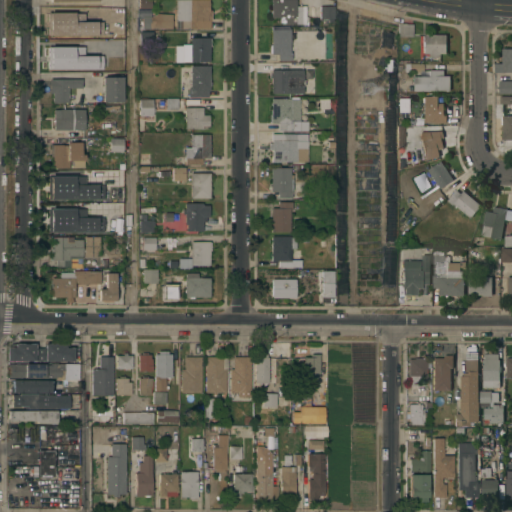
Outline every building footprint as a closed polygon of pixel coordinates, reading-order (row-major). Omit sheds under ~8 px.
[(147,0),(136,0),(137,9),(148,9),(147,0)] [(208,0),(208,9),(210,9),(210,19),(209,19),(209,27),(176,27),(176,20),(175,20),(175,0),(208,0)] [(308,24),(280,23),(280,17),(270,17),(270,0),(295,0),(295,4),(309,4),(308,24)] [(52,36),(52,24),(50,24),(50,12),(56,12),(56,7),(69,6),(69,14),(68,14),(68,36),(52,36)] [(333,24),(325,24),(325,18),(320,18),(320,6),(333,6),(333,24)] [(170,15),(150,14),(150,29),(170,29),(170,15)] [(141,15),(151,15),(151,28),(141,28),(141,15)] [(412,36),(398,36),(398,23),(412,23),(412,36)] [(289,52),(291,52),(291,60),(277,59),(277,54),(269,54),(269,45),(270,45),(271,28),(290,29),(289,52)] [(152,31),(152,43),(139,43),(139,31),(152,31)] [(446,53),(440,53),(440,55),(438,55),(438,56),(428,56),(428,53),(422,53),(422,34),(426,34),(426,32),(430,32),(430,34),(446,34),(446,53)] [(208,36),(208,60),(189,60),(189,57),(181,57),(181,44),(189,44),(189,36),(208,36)] [(71,62),(74,62),(74,69),(61,69),(61,63),(56,63),(56,57),(49,57),(49,42),(70,42),(71,62)] [(511,48),(511,72),(501,72),(501,63),(502,63),(502,48),(511,48)] [(422,71),(409,71),(409,63),(422,63),(422,71)] [(208,64),(208,80),(210,80),(210,89),(209,89),(209,90),(207,90),(207,96),(187,96),(187,87),(190,87),(190,64),(208,64)] [(302,79),(304,79),(304,85),(302,85),(302,92),(271,93),(271,77),(269,77),(269,73),(271,73),(271,69),(302,69),(302,79)] [(412,90),(412,76),(429,76),(429,69),(443,69),(443,75),(450,75),(450,90),(412,90)] [(102,101),(102,76),(122,76),(122,101),(102,101)] [(81,78),(81,87),(68,87),(68,102),(52,102),(52,92),(49,92),(49,78),(81,78)] [(511,93),(498,93),(499,80),(511,80),(511,93)] [(437,95),(437,102),(443,102),(443,114),(446,114),(446,122),(433,122),(433,121),(423,121),(423,95),(437,95)] [(165,98),(165,97),(177,97),(177,98),(177,108),(164,108),(165,98)] [(152,107),(154,107),(154,111),(152,111),(152,114),(138,114),(138,98),(152,98),(152,107)] [(299,122),(298,122),(298,128),(290,128),(290,130),(277,130),(277,123),(270,123),(271,98),(299,98),(299,122)] [(329,108),(319,108),(318,99),(328,98),(329,108)] [(407,111),(397,111),(397,98),(407,99),(407,111)] [(202,106),(201,114),(208,114),(208,125),(201,125),(201,127),(184,127),(184,106),(202,106)] [(53,108),(83,108),(83,129),(53,129),(53,108)] [(511,139),(501,139),(502,124),(500,124),(501,115),(502,116),(502,114),(511,114),(511,139)] [(403,132),(405,132),(405,136),(404,136),(404,143),(397,143),(397,126),(403,126),(403,132)] [(443,136),(440,137),(443,148),(437,149),(439,156),(425,159),(420,139),(430,137),(428,131),(441,128),(443,136)] [(209,157),(201,157),(201,163),(184,164),(184,147),(190,147),(190,133),(209,133),(209,157)] [(306,161),(278,160),(278,159),(271,158),(271,149),(268,149),(268,142),(271,142),(271,133),(306,133),(306,161)] [(109,137),(122,137),(122,151),(109,150),(109,137)] [(50,155),(50,143),(66,143),(66,141),(80,141),(80,153),(83,153),(83,166),(71,166),(71,160),(69,160),(69,167),(52,167),(52,155),(50,155)] [(440,188),(427,169),(441,160),(453,179),(440,188)] [(184,166),(184,180),(172,180),(172,166),(184,166)] [(290,174),(292,174),(292,197),(278,197),(278,190),(270,190),(271,167),(290,167),(290,174)] [(120,198),(120,171),(84,170),(84,185),(102,185),(102,197),(120,198)] [(209,197),(189,197),(189,171),(209,171),(209,197)] [(85,173),(85,185),(75,185),(75,191),(65,191),(65,187),(53,187),(53,181),(51,181),(51,177),(53,177),(53,173),(85,173)] [(431,188),(424,177),(416,182),(422,193),(431,188)] [(82,200),(82,188),(94,188),(94,200),(82,200)] [(469,217),(453,203),(452,204),(446,200),(456,189),(460,193),(463,190),(480,205),(469,217)] [(292,209),(289,209),(289,231),(270,231),(270,207),(278,207),(278,201),(291,201),(292,209)] [(201,204),(208,204),(208,216),(201,216),(201,230),(185,230),(186,223),(184,223),(184,202),(201,202),(201,204)] [(59,224),(53,224),(53,212),(50,212),(50,204),(64,204),(64,210),(84,210),(83,230),(59,230),(59,224)] [(511,220),(505,218),(500,239),(481,234),(483,224),(482,224),(485,210),(492,212),(493,206),(511,209),(511,220)] [(171,212),(171,222),(160,222),(160,212),(171,212)] [(139,219),(152,219),(152,220),(153,220),(153,227),(152,227),(152,231),(139,231),(139,219)] [(99,235),(99,255),(84,255),(84,243),(84,235),(99,235)] [(289,237),(296,237),(296,247),(289,247),(289,259),(300,259),(300,267),(278,267),(278,261),(270,261),(270,235),(289,235),(289,237)] [(81,257),(70,257),(70,266),(56,265),(56,259),(50,259),(50,247),(52,247),(52,236),(72,236),(72,238),(82,238),(81,257)] [(141,236),(155,236),(155,248),(141,248),(141,236)] [(155,237),(167,237),(168,250),(156,250),(155,237)] [(209,240),(209,241),(210,241),(210,249),(208,249),(208,265),(190,265),(190,269),(177,269),(177,259),(190,259),(190,240),(209,240)] [(511,262),(500,262),(500,248),(511,248),(511,262)] [(432,274),(433,274),(433,250),(443,250),(443,255),(445,255),(445,270),(448,270),(448,262),(460,262),(460,261),(465,261),(465,267),(460,267),(460,270),(462,270),(462,275),(463,275),(463,295),(453,295),(453,296),(440,296),(439,294),(438,294),(438,287),(432,287),(432,274)] [(429,283),(423,283),(423,287),(415,287),(415,293),(404,293),(404,288),(402,288),(402,259),(419,260),(419,270),(420,270),(420,255),(429,255),(429,264),(429,283)] [(81,266),(81,270),(99,269),(100,283),(78,283),(78,282),(74,282),(74,296),(70,296),(70,298),(66,298),(66,295),(50,296),(50,277),(63,276),(63,271),(73,271),(73,269),(73,266),(81,266)] [(156,268),(156,282),(142,281),(142,268),(156,268)] [(333,296),(322,296),(322,270),(333,270),(333,296)] [(98,288),(105,288),(104,272),(114,272),(114,299),(98,299),(98,288)] [(193,296),(193,297),(188,297),(188,296),(184,296),(184,276),(185,276),(185,272),(197,272),(197,276),(209,277),(209,296),(193,296)] [(468,276),(491,276),(491,294),(468,294),(468,276)] [(294,298),(271,297),(271,278),(295,278),(294,298)] [(7,346),(14,346),(14,342),(34,342),(34,347),(43,347),(44,342),(65,342),(65,346),(72,346),(72,360),(44,360),(44,359),(34,359),(34,360),(7,360),(7,346)] [(158,353),(157,350),(167,350),(167,353),(170,353),(171,376),(164,376),(164,385),(167,385),(167,387),(164,387),(164,390),(154,390),(154,353),(158,353)] [(125,367),(125,369),(123,369),(123,368),(115,368),(115,354),(122,354),(122,352),(126,352),(126,354),(131,354),(131,367),(125,367)] [(150,353),(150,357),(151,357),(151,370),(137,370),(137,353),(150,353)] [(254,357),(256,357),(256,353),(266,353),(266,357),(268,357),(268,382),(254,382),(254,357)] [(483,359),(484,359),(484,353),(498,353),(498,359),(499,359),(499,366),(500,366),(500,371),(499,371),(499,387),(483,387),(483,359)] [(310,357),(310,354),(318,354),(319,376),(316,376),(316,385),(309,385),(309,386),(300,386),(300,375),(303,375),(303,357),(310,357)] [(112,394),(91,394),(91,367),(98,368),(98,355),(112,355),(112,394)] [(433,357),(444,357),(444,355),(453,355),(453,367),(450,367),(450,389),(433,389),(433,357)] [(179,367),(184,367),(184,356),(201,356),(201,391),(179,392),(179,367)] [(227,356),(227,370),(225,370),(225,391),(205,391),(205,356),(227,356)] [(229,368),(233,368),(233,356),(250,356),(250,391),(230,392),(229,368)] [(414,358),(414,357),(420,357),(420,358),(426,358),(426,382),(406,382),(406,375),(408,375),(408,358),(414,358)] [(460,413),(460,375),(463,375),(463,372),(465,372),(465,359),(478,359),(477,400),(478,401),(477,421),(473,421),(473,424),(470,424),(469,425),(455,425),(455,413),(460,413)] [(70,379),(70,378),(55,378),(55,377),(51,377),(52,372),(43,372),(43,377),(24,377),(24,372),(7,372),(7,363),(78,363),(78,379),(70,379)] [(151,376),(151,388),(150,388),(150,394),(138,394),(137,377),(151,376)] [(114,394),(114,377),(127,377),(127,381),(130,381),(130,394),(114,394)] [(50,379),(50,392),(11,391),(9,391),(9,387),(11,387),(11,379),(50,379)] [(151,390),(165,391),(164,403),(151,403),(151,390)] [(480,390),(490,390),(490,392),(497,392),(497,398),(497,402),(491,402),(491,406),(480,406),(480,390)] [(262,392),(276,393),(276,406),(262,405),(262,392)] [(11,394),(60,394),(60,408),(27,408),(27,406),(11,406),(11,394)] [(204,396),(212,397),(212,417),(205,417),(205,415),(203,415),(204,396)] [(299,416),(298,416),(298,406),(299,406),(299,397),(310,397),(310,408),(323,408),(323,422),(299,422),(299,416)] [(408,404),(421,404),(421,408),(423,408),(423,412),(421,412),(421,424),(408,424),(408,404)] [(483,407),(492,407),(492,404),(503,404),(503,422),(489,422),(489,419),(483,419),(483,407)] [(168,422),(168,421),(165,421),(165,422),(158,422),(158,421),(155,421),(156,409),(161,410),(161,409),(171,409),(171,408),(173,408),(173,409),(176,409),(176,422),(168,422)] [(56,422),(36,422),(36,420),(8,420),(8,409),(56,410),(56,422)] [(122,423),(122,411),(152,411),(152,423),(122,423)] [(104,426),(89,426),(89,441),(104,441),(104,426)] [(300,437),(324,437),(325,426),(301,426),(300,437)] [(276,474),(271,474),(271,485),(276,485),(276,498),(267,498),(267,500),(262,500),(262,498),(255,498),(255,446),(260,446),(260,435),(262,435),(262,427),(267,427),(267,428),(275,428),(275,432),(276,432),(276,448),(276,474)] [(217,448),(217,445),(216,445),(216,435),(226,435),(226,444),(225,444),(225,468),(224,468),(224,471),(217,471),(217,468),(212,469),(212,448),(217,448)] [(138,471),(138,461),(130,461),(130,436),(142,436),(142,454),(150,454),(151,494),(148,494),(148,495),(144,496),(144,494),(143,494),(143,495),(134,495),(134,471),(138,471)] [(202,437),(202,450),(190,450),(190,437),(202,437)] [(432,438),(442,437),(442,455),(452,455),(452,476),(441,476),(441,483),(445,483),(445,496),(433,496),(432,438)] [(307,439),(322,439),(322,448),(307,448),(307,439)] [(457,442),(474,442),(474,449),(478,449),(478,453),(474,453),(474,481),(477,481),(477,497),(463,497),(463,489),(457,489),(457,442)] [(110,455),(109,443),(124,443),(125,493),(118,493),(118,496),(111,496),(111,493),(106,493),(105,455),(110,455)] [(229,445),(241,446),(240,458),(228,458),(229,445)] [(53,449),(53,475),(37,475),(37,449),(53,449)] [(153,449),(164,449),(164,461),(153,461),(153,449)] [(409,474),(410,474),(410,458),(418,458),(418,450),(429,450),(429,472),(426,472),(427,501),(419,501),(419,497),(409,497),(409,474)] [(313,453),(313,459),(324,459),(324,478),(323,478),(323,495),(317,495),(317,498),(307,498),(307,479),(312,479),(312,465),(301,465),(302,453),(313,453)] [(280,466),(294,466),(294,494),(292,494),(292,498),(280,498),(280,466)] [(480,468),(484,468),(484,467),(490,467),(490,476),(480,477),(480,468)] [(181,470),(197,470),(196,497),(188,497),(188,496),(181,496),(179,496),(179,470),(181,470)] [(177,490),(167,490),(167,492),(165,492),(165,495),(158,495),(158,484),(158,481),(158,473),(176,472),(177,490)] [(233,473),(251,473),(250,490),(242,490),(242,492),(239,492),(239,495),(233,495),(233,473)] [(497,479),(497,497),(481,497),(481,479),(497,479)]
